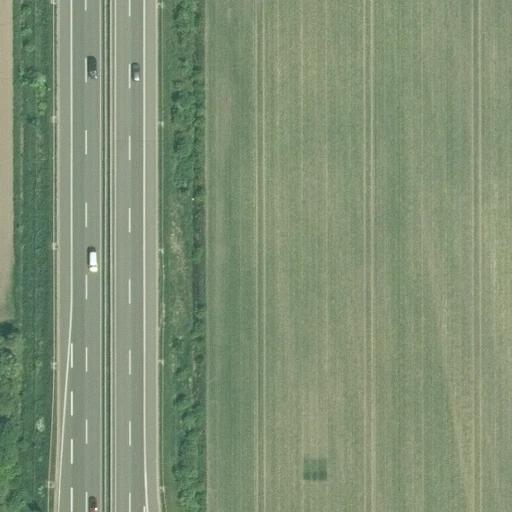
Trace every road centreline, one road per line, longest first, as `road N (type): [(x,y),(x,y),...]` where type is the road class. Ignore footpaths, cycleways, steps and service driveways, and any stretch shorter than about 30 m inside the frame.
road 1 (motorway): [(129,511),(128,0)]
road 2 (motorway): [(88,0),(87,511)]
